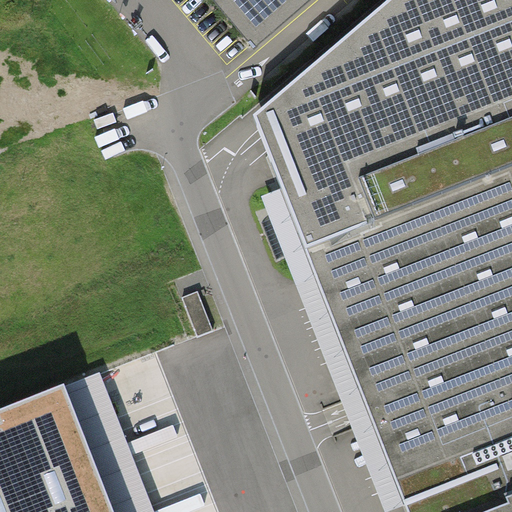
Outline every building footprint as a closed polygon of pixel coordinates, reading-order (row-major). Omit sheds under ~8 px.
[(219,0),(256,43),(307,0),(219,0)] [(511,511),(511,0),(396,0),(255,120),(408,511),(511,511)] [(279,220),(264,225),(277,262),(292,257),(279,220)] [(199,293),(183,299),(198,338),(214,332),(199,293)] [(65,386),(114,511),(155,511),(101,372),(65,386)] [(0,511),(114,511),(65,386),(0,411),(0,511)]
